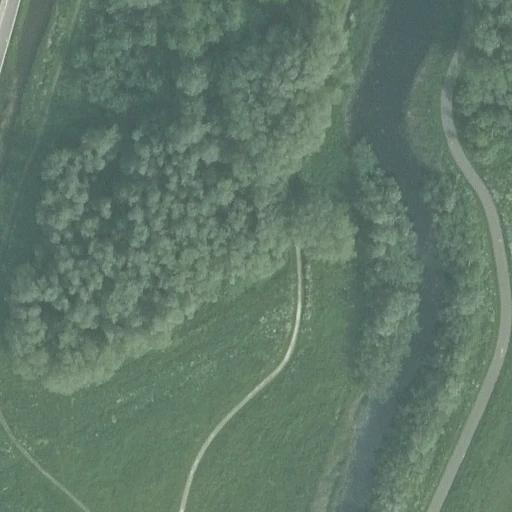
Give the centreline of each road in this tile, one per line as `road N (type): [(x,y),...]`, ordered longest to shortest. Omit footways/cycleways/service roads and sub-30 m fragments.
road 1 (unknown): [(0,256),(81,0)]
road 2 (unknown): [(80,511),(32,462),(0,410)]
